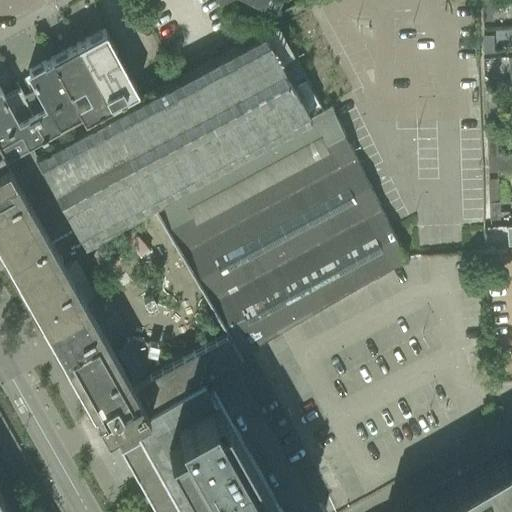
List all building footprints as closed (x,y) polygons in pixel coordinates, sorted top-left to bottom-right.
[(492,2),(482,2),(483,20),(493,20),(492,2)] [(0,179),(8,175),(43,239),(73,223),(84,242),(152,203),(225,331),(238,356),(246,351),(342,295),(406,258),(346,136),(330,104),(322,108),(277,23),(64,136),(35,152),(31,145),(0,162),(0,179)] [(104,27),(76,42),(110,103),(137,88),(104,27)] [(492,35),(482,35),(482,53),(493,53),(492,35)] [(76,42),(51,56),(84,117),(110,103),(76,42)] [(33,78),(17,87),(42,131),(80,111),(83,117),(84,117),(51,56),(28,68),(33,78)] [(0,87),(0,145),(4,152),(42,131),(17,87),(4,94),(0,87)] [(485,90),(486,106),(496,106),(495,90),(485,90)] [(496,106),(486,106),(487,125),(497,124),(496,106)] [(496,137),(486,138),(487,155),(496,154),(496,137)] [(511,152),(496,154),(487,155),(488,171),(511,169),(511,152)] [(0,179),(0,243),(9,259),(9,258),(24,285),(27,290),(29,292),(42,316),(44,318),(55,339),(61,350),(60,350),(92,407),(96,414),(97,414),(98,415),(95,416),(99,423),(102,428),(105,433),(130,419),(147,409),(138,391),(130,396),(124,386),(95,333),(88,321),(78,302),(59,269),(43,239),(8,175),(0,179)] [(488,179),(489,203),(499,202),(498,179),(488,179)] [(499,202),(489,203),(490,220),(499,220),(499,202)] [(59,269),(52,272),(71,306),(78,302),(91,294),(73,261),(59,269)] [(202,377),(207,374),(218,367),(238,356),(225,331),(192,349),(191,348),(149,371),(149,372),(148,372),(148,373),(146,374),(144,370),(135,374),(138,378),(124,386),(130,396),(138,391),(147,409),(202,377)] [(202,377),(147,409),(130,419),(141,438),(120,450),(155,511),(282,511),(233,424),(211,387),(208,389),(202,377)] [(511,511),(511,449),(503,451),(472,468),(453,479),(394,511),(511,511)] [(8,511),(7,509),(8,508),(7,506),(6,507),(0,497),(1,496),(0,494),(0,493),(0,511),(8,511)]
